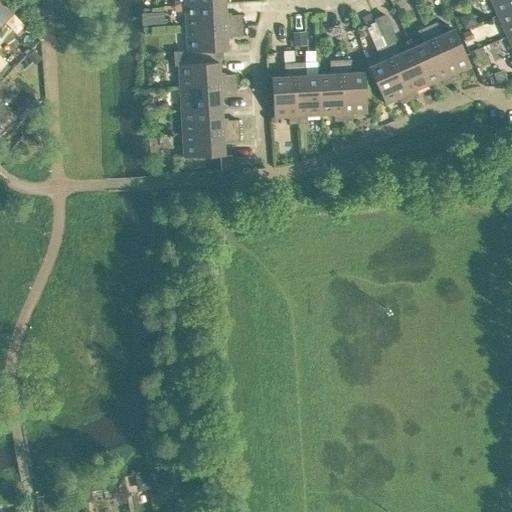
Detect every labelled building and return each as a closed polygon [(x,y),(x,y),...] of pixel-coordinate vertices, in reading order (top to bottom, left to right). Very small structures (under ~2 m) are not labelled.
[(0,0),(0,12),(7,19),(13,13),(0,0)] [(511,0),(489,0),(497,16),(511,8),(511,0)] [(184,5),(185,28),(242,25),(241,15),(225,16),(224,3),(184,5)] [(511,8),(497,16),(506,36),(511,33),(511,8)] [(458,18),(464,30),(476,24),(471,12),(458,18)] [(385,45),(384,45),(409,99),(417,95),(415,91),(427,85),(410,48),(399,53),(394,41),(396,40),(385,16),(374,21),(385,45)] [(435,22),(426,26),(450,80),(459,77),(457,72),(470,66),(453,29),(441,34),(435,22)] [(185,28),(186,51),(197,51),(198,64),(218,63),(218,64),(223,63),(222,50),(227,50),(226,37),(242,36),(242,25),(185,28)] [(422,43),(410,48),(427,85),(440,79),(442,84),(450,80),(426,26),(416,31),(422,43)] [(292,33),(293,47),(306,46),(304,31),(292,33)] [(409,99),(384,45),(375,49),(380,61),(368,67),(385,104),(398,98),(400,103),(409,99)] [(33,50),(26,56),(34,65),(41,59),(33,50)] [(177,66),(179,88),(235,85),(235,75),(219,76),(218,64),(218,63),(198,64),(197,51),(186,51),(172,52),(173,66),(177,66)] [(329,74),(317,75),(319,115),(333,115),(333,120),(342,119),(339,60),(329,61),(329,74)] [(349,60),(339,60),(342,119),(352,119),(352,114),(366,113),(363,72),(350,73),(349,60)] [(304,62),(294,63),(297,122),(306,121),(306,116),(319,115),(317,75),(305,75),(304,62)] [(297,122),(294,63),(283,63),(284,77),(271,77),(273,118),(287,117),(288,122),(297,122)] [(488,78),(490,84),(496,83),(496,84),(506,80),(503,70),(493,74),(494,77),(488,78)] [(179,88),(180,111),(221,109),(220,96),(236,95),(235,85),(179,88)] [(13,111),(22,120),(38,103),(29,94),(13,111)] [(180,111),(181,134),(238,131),(237,120),(221,121),(221,109),(180,111)] [(238,131),(181,134),(183,156),(178,156),(179,169),(204,168),(204,156),(223,155),(223,142),(239,141),(238,131)] [(232,156),(220,157),(220,171),(233,171),(232,156)] [(156,473),(158,488),(171,486),(169,471),(156,473)] [(149,490),(147,477),(134,479),(136,489),(141,491),(149,490)] [(112,485),(103,487),(105,499),(114,497),(112,485)] [(102,500),(100,490),(90,492),(92,502),(102,500)]
